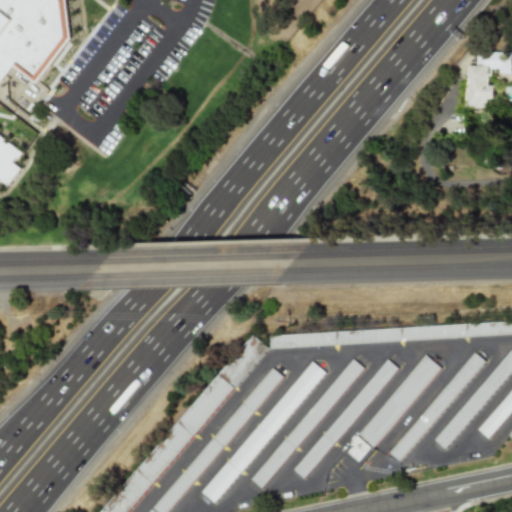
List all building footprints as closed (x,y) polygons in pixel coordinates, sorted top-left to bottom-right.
[(0,136),(31,160),(0,197),(0,4),(3,0),(63,0),(67,3),(71,45),(38,86),(17,71),(4,87),(0,83),(0,136)] [(511,52),(475,51),(475,66),(466,65),(465,108),(487,109),(487,99),(494,99),(494,86),(488,85),(488,69),(499,69),(499,73),(511,74),(511,52)] [(511,317),(511,335),(273,348),(273,331),(511,317)] [(101,511),(250,338),(265,350),(131,511),(101,511)] [(433,440),(510,347),(511,348),(511,368),(445,449),(433,440)] [(389,452),(474,348),(486,358),(401,462),(389,452)] [(343,450),(425,351),(442,365),(360,464),(343,450)] [(291,467),(384,354),(397,364),(304,477),(291,467)] [(251,476),(351,355),(363,364),(263,486),(251,476)] [(201,489),(310,357),(325,369),(216,501),(201,489)] [(159,511),(152,506),(270,364),(282,374),(167,511),(159,511)] [(477,428),(511,385),(511,409),(489,438),(477,428)]
